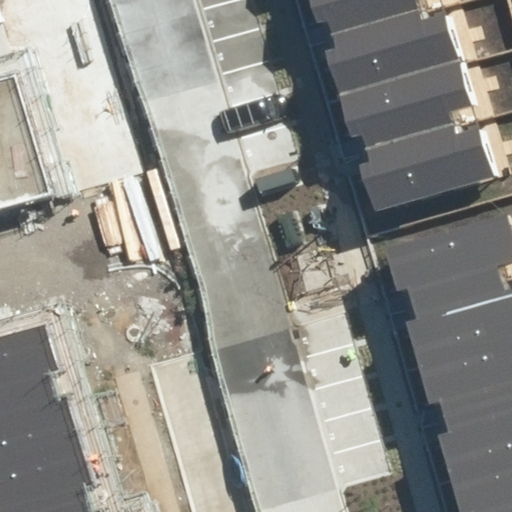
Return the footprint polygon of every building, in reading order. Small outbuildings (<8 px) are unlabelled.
[(77,0),(0,0),(0,192),(122,158),(77,0)] [(331,0),(343,43),(464,10),(461,0),(331,0)] [(343,43),(359,100),(480,67),(464,10),(343,43)] [(312,52),(228,85),(301,276),(385,243),(312,52)] [(359,100),(375,157),(495,124),(480,67),(359,100)] [(375,157),(390,214),(511,181),(495,124),(375,157)] [(511,210),(401,240),(417,298),(511,272),(511,210)] [(511,272),(417,298),(432,356),(511,334),(511,272)] [(511,334),(432,356),(448,413),(511,396),(511,334)] [(0,356),(0,418),(52,404),(37,346),(0,356)] [(388,349),(317,358),(324,404),(394,395),(388,349)] [(511,396),(448,413),(463,471),(511,458),(511,396)] [(0,418),(0,479),(68,462),(52,404),(0,418)] [(511,511),(511,458),(463,471),(474,511),(511,511)] [(0,479),(0,511),(81,511),(68,462),(0,479)]
